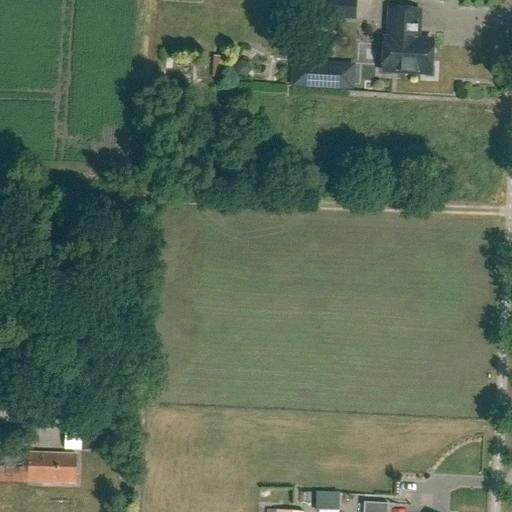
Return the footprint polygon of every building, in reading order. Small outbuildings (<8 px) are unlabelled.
[(330,18),(330,0),(311,0),(311,17),(330,18)] [(338,0),(339,10),(361,10),(361,0),(338,0)] [(418,41),(419,11),(390,10),(388,40),(384,39),(383,71),(431,74),(432,42),(418,41)] [(307,70),(306,86),(337,87),(337,71),(307,70)] [(93,407),(94,390),(64,388),(63,405),(93,407)] [(0,424),(10,425),(12,391),(0,390),(0,424)] [(75,483),(76,457),(29,455),(29,453),(0,451),(0,482),(28,484),(28,482),(75,483)] [(313,507),(336,507),(336,491),(313,491),(313,507)] [(387,511),(388,504),(364,503),(363,511),(387,511)]
